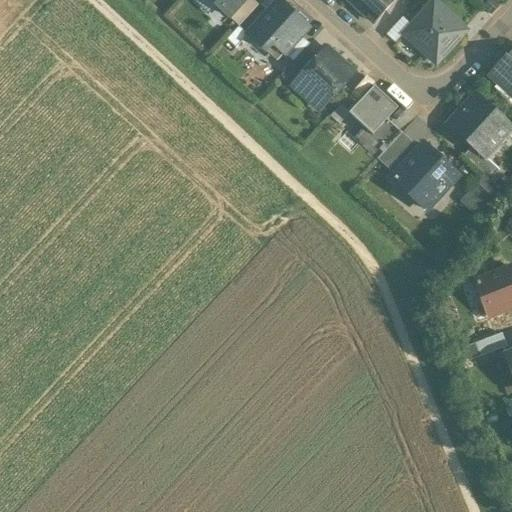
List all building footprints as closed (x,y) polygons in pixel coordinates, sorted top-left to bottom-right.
[(209,0),(228,18),(244,0),(209,0)] [(251,0),(244,0),(228,18),(238,27),(258,6),(251,0)] [(394,0),(346,0),(372,24),(394,0)] [(499,6),(492,0),(490,0),(483,8),(491,15),(499,6)] [(278,2),(247,35),(264,51),(269,45),(273,45),(284,55),(300,37),(308,29),(278,2)] [(466,32),(433,3),(404,35),(433,62),(436,59),(439,62),(466,32)] [(300,37),(284,55),(293,63),(304,49),(309,45),(300,37)] [(301,71),(290,83),(287,86),(319,113),(331,98),(351,76),(358,69),(348,61),(326,42),(313,56),(301,71)] [(511,48),(506,56),(504,53),(484,75),(511,99),(511,48)] [(293,63),(282,76),(290,83),(301,71),(313,56),(304,49),(293,63)] [(385,97),(374,87),(348,114),(363,128),(372,136),(387,120),(397,108),(388,100),(388,101),(385,98),(385,97)] [(511,129),(475,96),(448,125),(471,146),(472,147),(484,158),(485,158),(511,129)] [(387,120),(372,136),(363,128),(354,139),(377,160),(401,134),(387,120)] [(401,134),(377,160),(395,176),(419,150),(401,134)] [(395,176),(392,179),(426,210),(457,176),(423,145),(395,176)] [(485,158),(484,158),(472,147),(471,146),(463,157),(489,181),(499,170),(485,158)] [(476,215),(498,191),(479,174),(457,199),(476,215)] [(511,269),(511,268),(475,283),(488,318),(511,309),(511,269)] [(511,312),(511,309),(488,318),(495,337),(511,330),(511,312)] [(501,335),(476,345),(481,357),(506,347),(501,335)]
